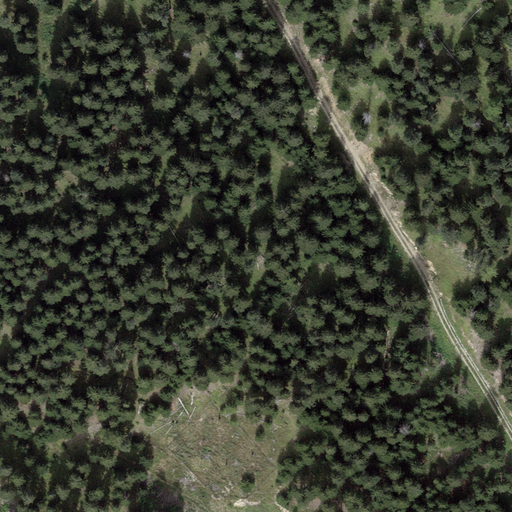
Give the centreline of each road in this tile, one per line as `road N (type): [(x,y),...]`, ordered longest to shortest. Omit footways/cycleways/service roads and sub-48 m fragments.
road 1 (track): [(511,433),(261,0)]
road 2 (track): [(0,396),(129,459),(211,511)]
